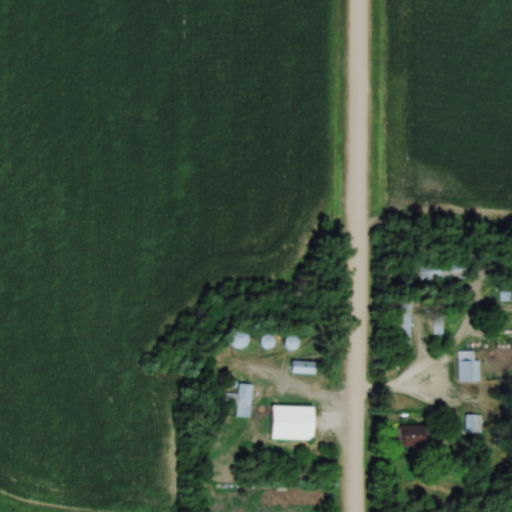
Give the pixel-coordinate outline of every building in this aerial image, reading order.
[(462,277),(462,260),(423,260),(423,277),(462,277)] [(407,353),(407,299),(393,299),(393,353),(407,353)] [(225,332),(225,346),(242,345),(241,331),(225,332)] [(259,348),(268,344),(265,334),(255,337),(259,348)] [(278,341),(284,349),(294,342),(287,334),(278,341)] [(467,351),(453,351),(453,381),(475,381),(475,359),(467,359),(467,351)] [(310,372),(310,362),(287,361),(287,372),(310,372)] [(235,393),(213,391),(211,402),(233,405),(232,416),(245,417),(249,385),(236,383),(235,393)] [(308,405),(266,405),(265,439),(308,439),(308,405)] [(420,424),(395,424),(395,445),(420,445),(420,424)]
